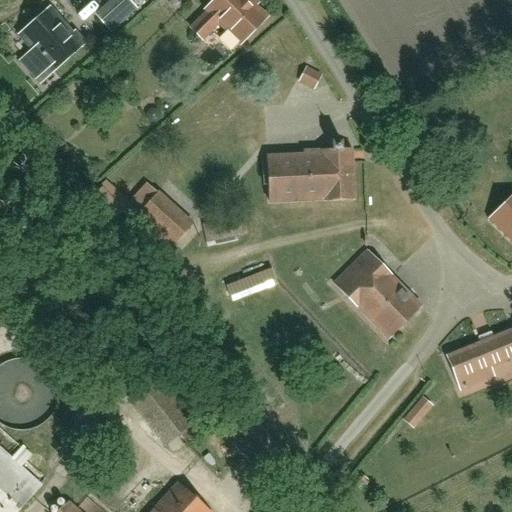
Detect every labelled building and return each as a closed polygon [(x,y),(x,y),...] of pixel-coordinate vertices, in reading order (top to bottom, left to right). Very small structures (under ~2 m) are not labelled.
[(245,0),(209,0),(197,15),(237,47),(263,14),(245,0)] [(0,42),(0,67),(13,82),(65,36),(40,7),(0,42)] [(260,157),(261,207),(350,205),(349,155),(260,157)] [(152,194),(135,211),(105,182),(71,217),(126,270),(156,240),(171,254),(192,232),(152,194)] [(511,199),(508,195),(485,222),(511,244),(511,199)] [(373,268),(342,302),(385,342),(416,309),(373,268)] [(438,372),(453,404),(511,376),(511,347),(508,338),(438,372)] [(0,425),(1,427),(30,431),(55,416),(64,390),(48,357),(13,349),(0,357),(0,425)] [(33,458),(0,431),(0,511),(21,511),(40,489),(20,474),(33,458)] [(200,511),(172,488),(151,511),(200,511)]
